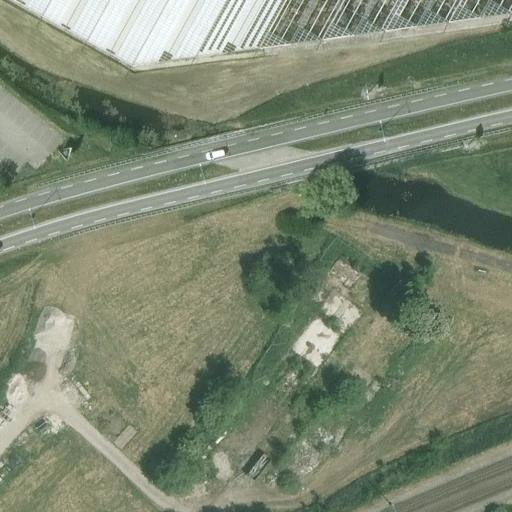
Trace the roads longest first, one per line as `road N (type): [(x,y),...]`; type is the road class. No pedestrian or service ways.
road 1 (secondary): [(0,248),(105,214),(511,117)]
road 2 (secondary): [(511,86),(0,213)]
